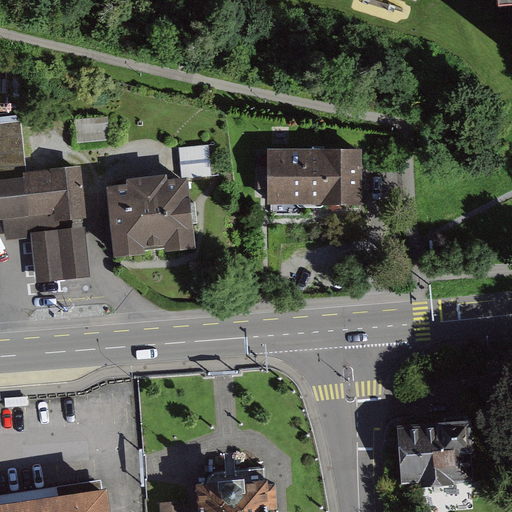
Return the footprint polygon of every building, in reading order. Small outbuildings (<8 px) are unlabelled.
[(370,0),(370,7),(420,15),(422,0),(370,0)] [(107,119),(76,122),(78,144),(109,142),(107,119)] [(20,124),(0,125),(0,184),(23,182),(22,177),(26,176),(23,151),(20,124)] [(237,133),(181,138),(184,171),(197,170),(240,167),(237,133)] [(363,145),(272,146),(273,209),(365,207),(363,145)] [(113,177),(120,257),(203,250),(197,170),(184,171),(113,177)] [(33,242),(32,236),(85,232),(87,224),(82,171),(26,176),(22,177),(23,182),(0,184),(0,222),(4,223),(5,244),(33,242)] [(85,232),(32,236),(33,242),(37,286),(89,281),(85,232)] [(459,431),(385,437),(386,456),(394,463),(387,473),(389,497),(409,494),(410,502),(467,496),(459,431)] [(264,511),(265,489),(200,493),(201,511),(264,511)] [(101,511),(100,493),(0,508),(0,511),(101,511)]
